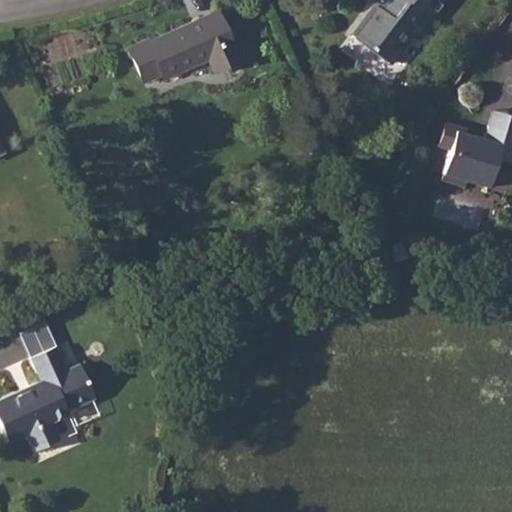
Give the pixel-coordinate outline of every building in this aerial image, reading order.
[(373,5),(351,34),(388,61),(409,33),(414,36),(440,0),(380,0),(383,1),(378,8),(373,5)] [(146,38),(126,47),(141,80),(160,72),(163,76),(207,57),(213,70),(238,58),(216,9),(147,41),(146,38)] [(511,17),(501,17),(500,57),(511,57),(511,17)] [(490,110),(485,126),(501,131),(506,115),(490,110)] [(464,128),(443,121),(435,145),(447,149),(437,179),(460,186),(462,180),(484,187),(493,159),(511,164),(511,117),(506,115),(501,131),(485,126),(481,139),(462,133),(464,128)] [(483,225),(486,204),(442,197),(439,218),(483,225)] [(64,367),(54,343),(28,355),(38,379),(0,395),(0,428),(5,440),(24,431),(32,449),(57,438),(49,420),(66,412),(64,409),(80,402),(74,388),(87,383),(77,361),(64,367)] [(87,383),(74,388),(80,402),(93,396),(87,383)]
